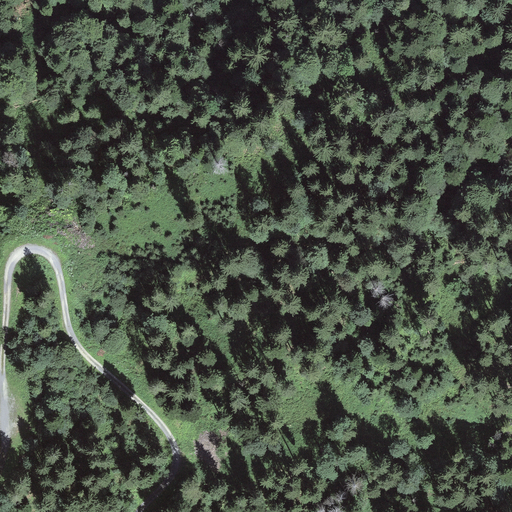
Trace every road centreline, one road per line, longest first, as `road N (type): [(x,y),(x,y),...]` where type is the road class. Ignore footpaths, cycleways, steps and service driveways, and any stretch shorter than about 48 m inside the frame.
road 1 (track): [(140,511),(171,476),(176,448),(159,419),(75,341),(58,267),(44,250),(23,249),(9,264),(2,454)]
road 2 (track): [(439,511),(414,439),(423,411),(453,377),(436,258)]
